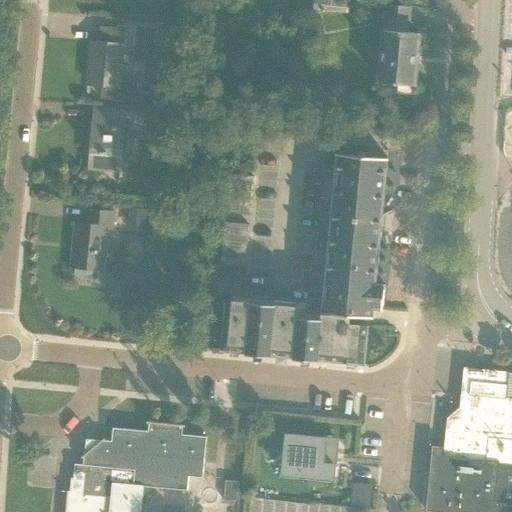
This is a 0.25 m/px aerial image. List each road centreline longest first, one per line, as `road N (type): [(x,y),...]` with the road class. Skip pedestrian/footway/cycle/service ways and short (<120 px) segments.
road 1 (residential): [(401,384),(380,389),(3,349)]
road 2 (residential): [(3,349),(32,0)]
road 3 (residential): [(401,384),(416,361),(434,149),(484,154)]
road 4 (tertiary): [(511,324),(480,284),(484,154)]
road 5 (tertiary): [(484,154),(492,22)]
